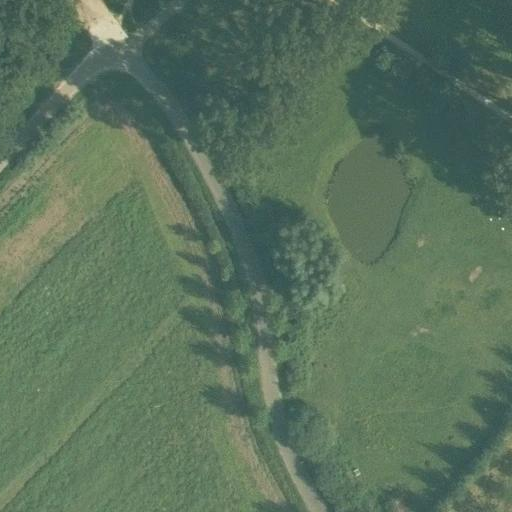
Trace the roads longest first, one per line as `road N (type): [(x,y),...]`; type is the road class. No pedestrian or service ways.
road 1 (unclassified): [(312,511),(285,462),(251,264),(227,203),(115,37)]
road 2 (unclassified): [(0,163),(115,37)]
